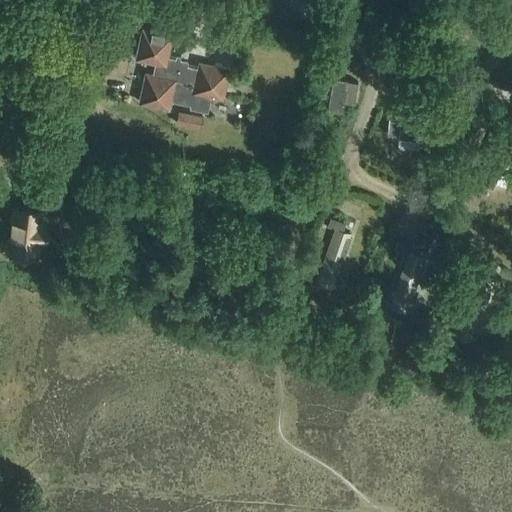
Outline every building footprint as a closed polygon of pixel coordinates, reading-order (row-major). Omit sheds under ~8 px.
[(190,103),(189,107),(208,111),(211,95),(222,97),(229,68),(198,62),(197,66),(178,62),(179,57),(167,55),(171,34),(142,28),(136,57),(158,62),(156,74),(145,72),(138,101),(169,108),(170,100),(190,103)] [(348,99),(357,101),(362,78),(337,74),(331,106),(346,109),(348,99)] [(175,123),(200,128),(203,114),(178,109),(175,123)] [(79,135),(83,119),(50,112),(46,128),(79,135)] [(398,136),(420,138),(420,136),(436,138),(437,121),(389,117),(388,133),(398,134),(398,136)] [(465,160),(484,170),(485,169),(499,176),(507,161),(464,139),(456,154),(466,159),(465,160)] [(46,208),(10,204),(5,253),(40,257),(42,243),(45,244),(47,219),(45,219),(46,208)] [(352,232),(335,226),(317,282),(333,288),(352,232)] [(392,297),(408,303),(415,285),(416,285),(424,261),(425,257),(409,251),(392,297)] [(481,315),(490,291),(489,291),(490,287),(474,281),(457,326),(453,335),(469,341),(473,332),(480,314),(481,315)]
